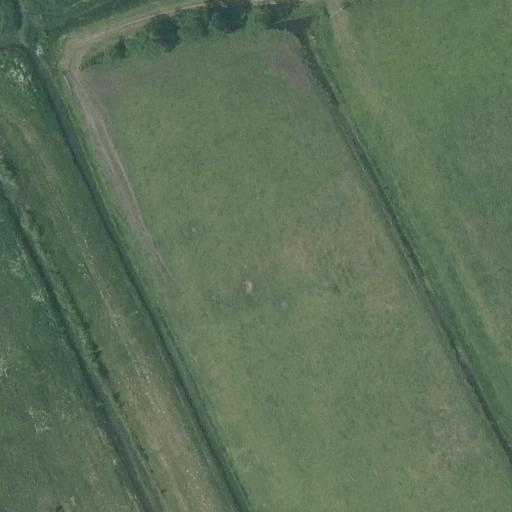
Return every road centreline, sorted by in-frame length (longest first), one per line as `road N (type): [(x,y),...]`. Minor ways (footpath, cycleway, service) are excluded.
road 1 (track): [(0,90),(203,511)]
road 2 (track): [(511,386),(332,0)]
road 3 (track): [(57,52),(133,22),(266,0)]
